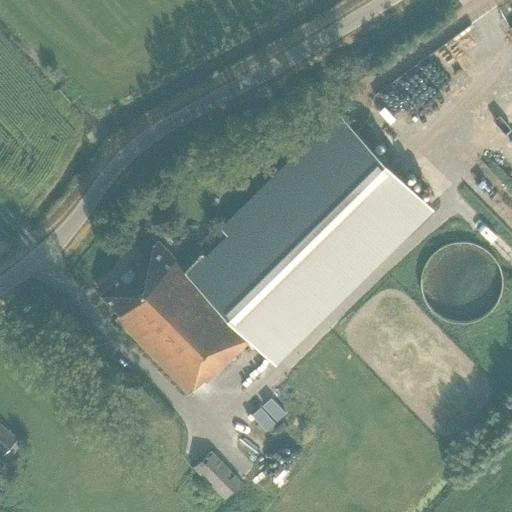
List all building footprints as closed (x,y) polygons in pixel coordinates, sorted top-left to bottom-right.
[(252,339),(272,361),(274,359),(291,343),(429,207),(344,120),(228,236),(235,242),(213,264),(196,248),(179,264),(157,241),(100,296),(119,315),(117,316),(118,316),(115,319),(188,395),(204,380),(206,383),(252,339)] [(453,329),(473,327),(490,316),(499,298),(498,278),(487,261),(469,252),(449,253),(432,264),(423,282),(424,303),(435,319),(453,329)] [(291,343),(274,359),(283,373),(303,360),(291,343)] [(0,426),(0,451),(11,461),(25,445),(9,429),(7,432),(0,426)] [(210,450),(193,468),(199,474),(224,500),(242,482),(210,450)]
